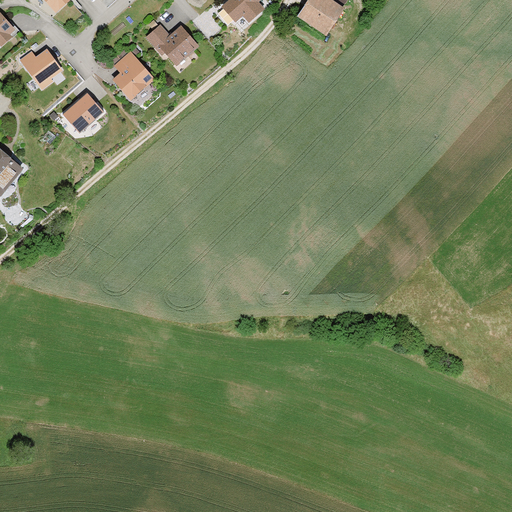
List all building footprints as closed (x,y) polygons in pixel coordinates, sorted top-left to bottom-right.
[(49,0),(58,10),(69,0),(49,0)] [(265,7),(260,1),(261,0),(227,0),(222,4),(237,21),(243,15),(248,21),(265,7)] [(346,7),(336,0),(307,0),(298,14),(327,34),(346,7)] [(15,29),(0,11),(0,42),(2,45),(12,36),(10,33),(15,29)] [(181,24),(169,34),(160,23),(146,35),(163,55),(166,52),(177,65),(199,46),(181,24)] [(51,79),(62,71),(47,49),(36,57),(32,51),(20,60),(42,90),(54,82),(51,79)] [(155,78),(131,51),(114,65),(121,72),(114,78),(131,98),(155,78)] [(103,111),(88,92),(64,112),(79,131),(103,111)] [(25,165),(0,145),(0,193),(1,194),(25,165)]
